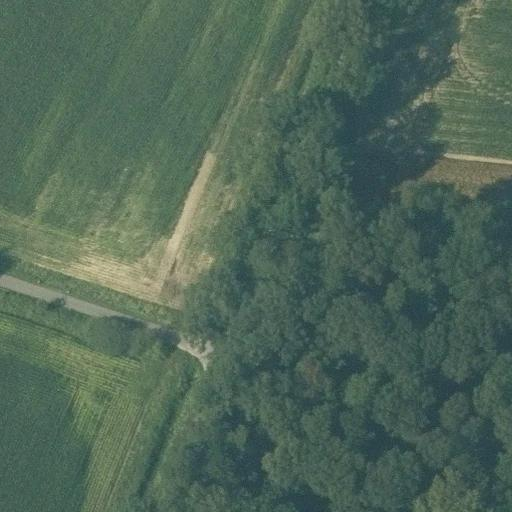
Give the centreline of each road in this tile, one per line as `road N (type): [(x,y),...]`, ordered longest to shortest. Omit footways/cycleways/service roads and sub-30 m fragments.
road 1 (unclassified): [(375,0),(235,355)]
road 2 (unclassified): [(0,280),(235,355)]
road 3 (unclassified): [(235,355),(172,511)]
road 4 (track): [(188,471),(337,511)]
